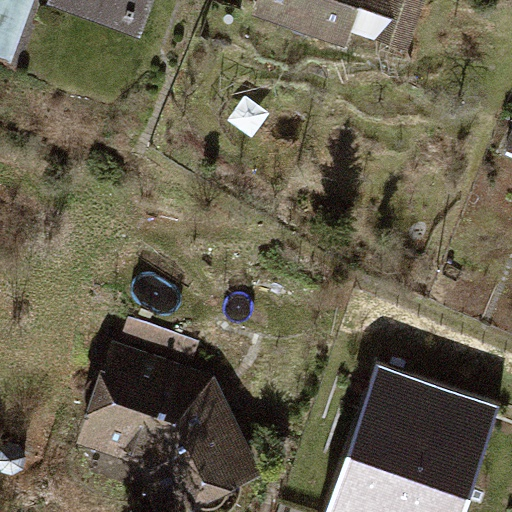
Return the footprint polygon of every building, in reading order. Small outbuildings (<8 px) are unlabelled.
[(50,0),(141,32),(152,0),(50,0)] [(255,0),(253,6),(347,39),(351,26),(412,47),(428,0),(255,0)] [(124,314),(118,331),(183,354),(189,337),(124,314)] [(160,500),(241,461),(200,377),(113,345),(83,431),(135,450),(160,500)] [(460,511),(501,391),(378,350),(323,511),(460,511)]
